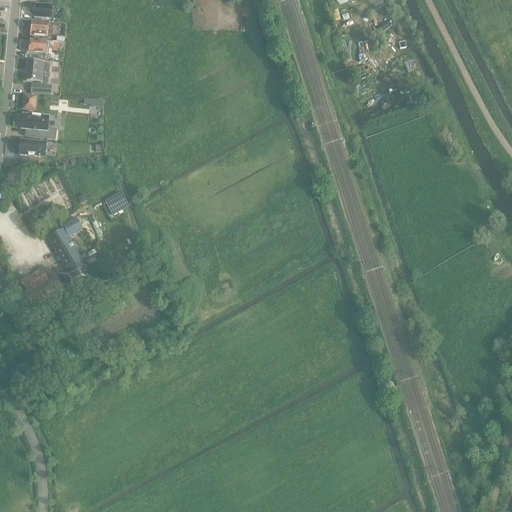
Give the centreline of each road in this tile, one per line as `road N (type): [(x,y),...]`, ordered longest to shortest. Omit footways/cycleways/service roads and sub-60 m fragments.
road 1 (unclassified): [(0,148),(15,0)]
road 2 (unclassified): [(43,511),(32,438),(0,395)]
